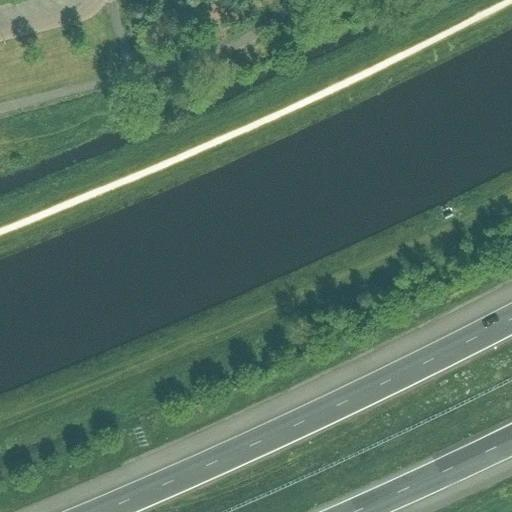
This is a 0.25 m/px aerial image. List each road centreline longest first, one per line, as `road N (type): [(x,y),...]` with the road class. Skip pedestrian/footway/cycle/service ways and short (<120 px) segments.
road 1 (motorway): [(511,317),(99,511)]
road 2 (motorway): [(355,511),(511,438)]
